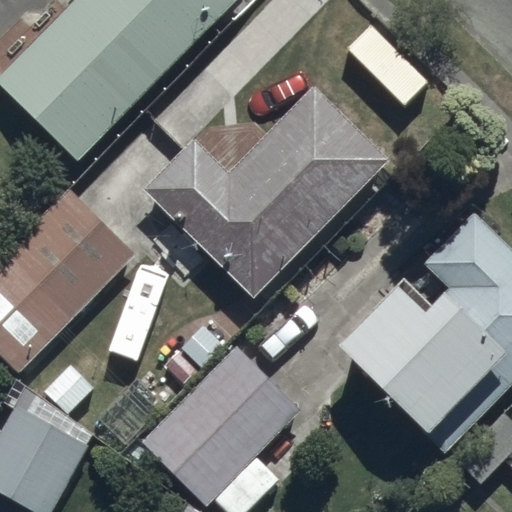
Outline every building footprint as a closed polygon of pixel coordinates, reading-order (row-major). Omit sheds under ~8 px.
[(73,0),(0,74),(0,87),(76,164),(240,0),(73,0)] [(142,190),(253,301),(390,164),(312,87),(225,174),(191,141),(142,190)] [(0,255),(0,356),(18,375),(135,258),(66,190),(0,255)] [(479,487),(511,453),(511,422),(495,405),(511,387),(511,249),(474,211),(422,263),(447,288),(419,316),(393,290),(337,349),(444,456),(479,487)] [(235,347),(140,442),(205,507),(300,412),(235,347)] [(14,405),(0,430),(0,495),(29,511),(51,511),(88,447),(14,405)]
